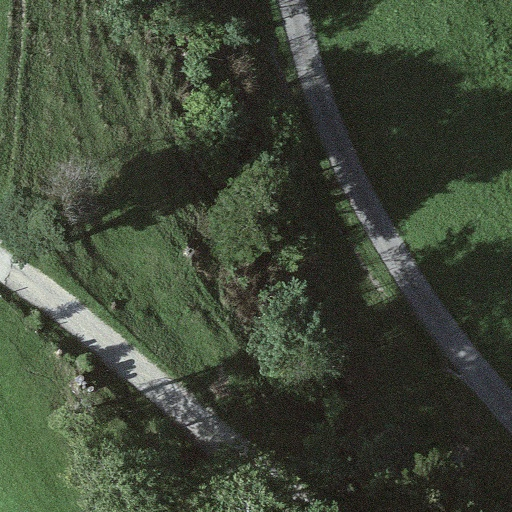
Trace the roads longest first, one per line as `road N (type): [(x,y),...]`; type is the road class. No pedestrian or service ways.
road 1 (unclassified): [(290,0),(333,135),(373,219),(446,332),(511,412)]
road 2 (track): [(205,426),(0,264)]
road 3 (track): [(313,511),(205,426)]
